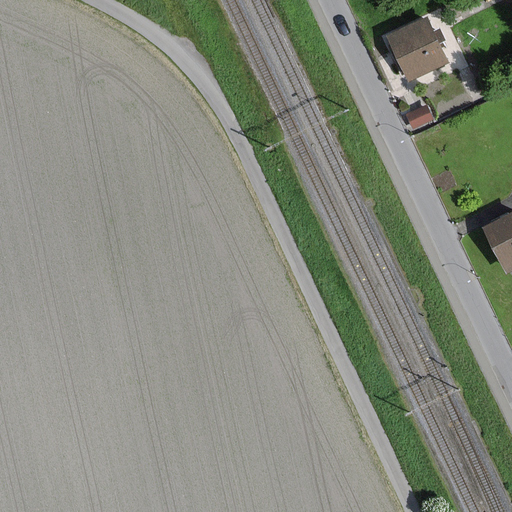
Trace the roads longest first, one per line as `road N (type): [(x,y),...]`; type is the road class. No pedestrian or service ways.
road 1 (unclassified): [(413,511),(213,96),(156,36),(94,0)]
road 2 (residential): [(332,0),(511,378)]
